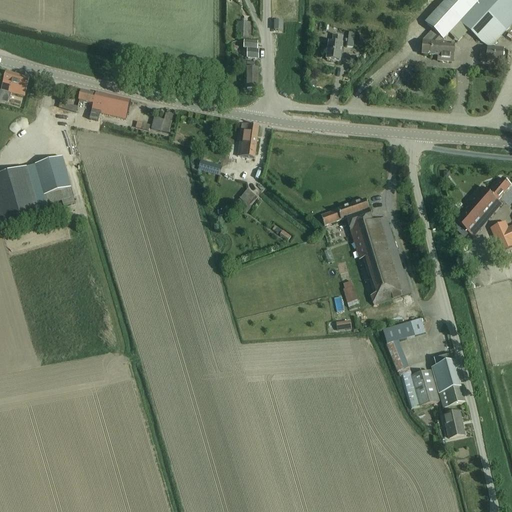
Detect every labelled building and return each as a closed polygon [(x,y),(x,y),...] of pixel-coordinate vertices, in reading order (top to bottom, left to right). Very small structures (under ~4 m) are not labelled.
[(426,14),(421,20),(425,24),(432,31),(421,42),(425,45),(424,56),(440,57),(439,62),(452,63),(453,46),(438,44),(443,40),(444,41),(449,35),(460,23),(468,31),(480,43),(490,48),(511,24),(511,3),(508,0),(447,0),(430,18),(426,14)] [(275,21),(274,31),(283,32),(283,23),(283,21),(275,21)] [(250,39),(251,23),(238,23),(237,38),(250,39)] [(353,48),(355,34),(349,33),(347,47),(353,48)] [(327,61),(340,63),(342,45),(343,37),(333,36),(332,44),(329,44),(327,61)] [(257,50),(257,43),(257,42),(244,42),(244,49),(248,49),(247,59),(258,59),(258,50),(257,50)] [(487,62),(502,63),(503,51),(488,50),(487,54),(480,53),(480,60),(487,61),(487,62)] [(247,63),(247,90),(258,90),(258,69),(255,69),(255,64),(247,63)] [(11,93),(25,97),(30,77),(7,71),(1,90),(1,91),(0,90),(0,100),(8,103),(8,99),(9,99),(11,93)] [(90,118),(98,120),(99,121),(101,114),(126,121),(131,101),(97,92),(97,95),(82,91),(79,102),(93,105),(90,118)] [(60,102),(59,108),(77,113),(78,107),(60,102)] [(169,134),(170,128),(171,123),(173,114),(165,112),(163,121),(154,119),(152,130),(169,134)] [(150,126),(137,122),(136,128),(149,132),(150,126)] [(237,137),(237,141),(239,142),(237,158),(256,160),(260,126),(259,126),(241,124),(240,138),(237,137)] [(36,166),(47,206),(62,201),(64,207),(76,204),(62,158),(36,166)] [(223,167),(201,161),(198,171),(220,176),(223,167)] [(36,166),(27,169),(40,213),(49,210),(47,206),(36,166)] [(0,175),(0,219),(2,227),(41,216),(40,213),(27,169),(27,168),(0,175)] [(455,222),(451,226),(461,236),(465,239),(469,234),(498,202),(497,202),(511,186),(502,179),(489,194),(482,188),(453,220),(455,222)] [(247,190),(235,205),(246,214),(251,209),(250,208),(258,199),(247,190)] [(374,306),(411,295),(386,219),(374,223),(366,201),(321,217),(324,227),(346,220),(352,238),(360,261),(361,261),(365,259),(376,295),(373,297),(371,297),(374,306)] [(58,211),(42,216),(44,220),(60,215),(58,211)] [(505,222),(490,229),(501,253),(511,248),(511,226),(508,228),(505,222)] [(275,226),(272,230),(279,234),(282,231),(275,226)] [(291,238),(283,232),(279,236),(288,242),(291,238)] [(329,250),(324,252),(328,265),(333,263),(329,250)] [(347,269),(339,272),(344,290),(353,287),(347,269)] [(353,287),(344,290),(343,290),(347,304),(357,301),(353,287)] [(387,346),(398,374),(399,374),(399,376),(401,376),(401,377),(408,401),(412,410),(439,402),(431,373),(412,378),(410,369),(409,369),(398,343),(425,335),(421,320),(383,331),(387,346)] [(336,325),(337,333),(351,330),(350,323),(336,325)] [(452,355),(444,357),(434,360),(436,367),(432,368),(443,409),(465,403),(452,355)] [(449,440),(465,436),(460,413),(444,417),(449,440)]
